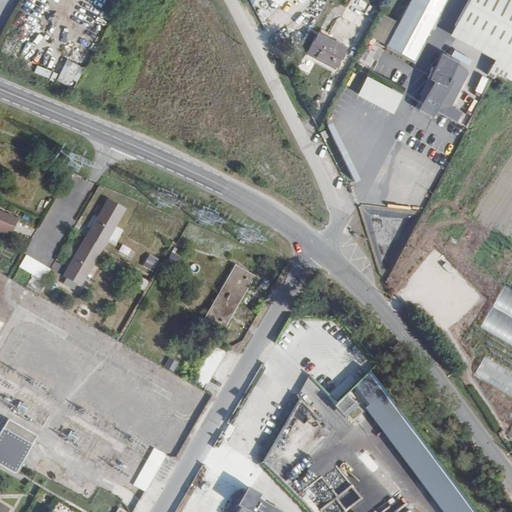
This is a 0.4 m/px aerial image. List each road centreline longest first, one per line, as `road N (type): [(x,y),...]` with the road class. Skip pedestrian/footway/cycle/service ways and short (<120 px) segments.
road 1 (secondary): [(321,248),(207,181),(0,90)]
road 2 (tertiary): [(321,248),(159,511)]
road 3 (secondary): [(511,473),(357,279),(321,248)]
road 4 (unclassified): [(321,248),(339,223),(336,207),(232,0)]
